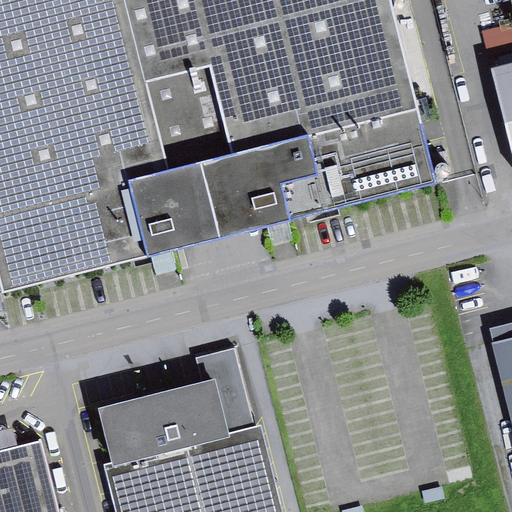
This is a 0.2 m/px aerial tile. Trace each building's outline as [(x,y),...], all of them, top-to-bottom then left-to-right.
[(169,184),(122,0),(0,0),(0,293),(1,298),(163,257),(219,244),(201,176),(169,184)] [(438,189),(390,0),(122,0),(169,184),(201,176),(219,244),(280,228),(438,189)] [(511,66),(493,71),(511,146),(511,66)] [(437,175),(438,177),(439,179),(441,181),(443,182),(446,182),(448,181),(450,180),(452,178),(452,175),(452,173),(451,170),(450,169),(448,167),(445,167),(443,167),(440,168),(439,170),(437,172),(437,175)] [(511,325),(490,331),(493,346),(511,341),(511,325)] [(511,341),(493,346),(511,418),(511,341)] [(205,388),(102,414),(115,466),(105,469),(116,511),(285,511),(263,425),(255,427),(236,351),(198,360),(205,388)] [(0,432),(0,453),(19,449),(14,429),(0,432)] [(0,453),(0,511),(57,511),(40,444),(19,449),(0,453)] [(442,486),(422,492),(425,504),(445,499),(442,486)]
